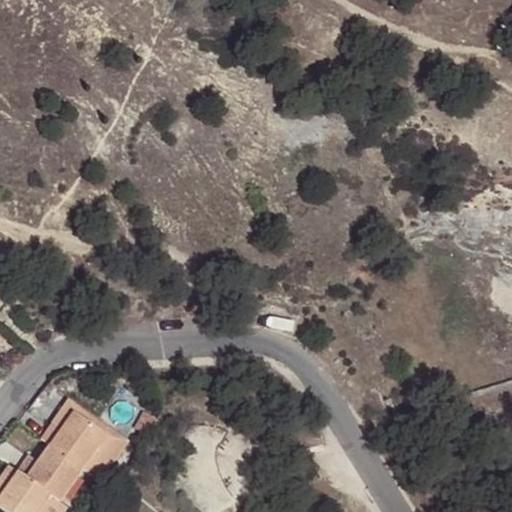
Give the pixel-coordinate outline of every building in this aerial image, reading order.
[(0,340),(11,348),(15,340),(0,330),(0,340)] [(67,401),(51,425),(60,432),(71,416),(103,439),(109,431),(67,401)] [(49,447),(81,470),(103,439),(71,416),(60,432),(57,437),(47,431),(40,441),(49,447)] [(57,437),(60,432),(51,425),(47,431),(57,437)] [(125,443),(109,431),(103,439),(81,470),(97,482),(125,443)] [(58,503),(81,470),(49,447),(37,464),(33,470),(25,464),(17,474),(49,497),(58,503)] [(33,470),(37,464),(28,458),(25,464),(33,470)] [(8,468),(0,477),(0,487),(5,491),(17,474),(8,468)] [(0,511),(1,511),(38,511),(49,497),(17,474),(5,491),(1,496),(0,495),(0,511)] [(58,503),(49,497),(38,511),(63,511),(66,509),(58,503)]
